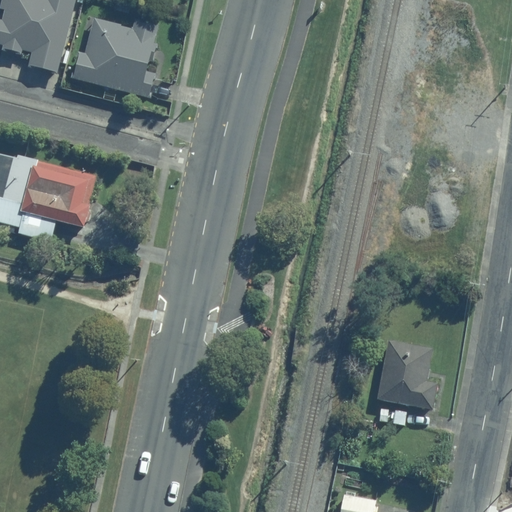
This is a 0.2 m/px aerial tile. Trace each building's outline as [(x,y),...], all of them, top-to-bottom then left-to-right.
[(58,76),(78,0),(5,0),(0,21),(0,49),(35,59),(32,69),(58,76)] [(79,62),(74,81),(151,102),(159,75),(152,73),(164,31),(134,23),(132,30),(96,20),(84,63),(79,62)] [(96,179),(0,154),(0,226),(21,232),(20,237),(53,246),(58,225),(87,233),(94,209),(88,208),(96,179)] [(390,345),(381,405),(434,413),(438,385),(432,385),(437,351),(390,345)] [(344,511),(378,511),(380,505),(348,498),(344,511)]
